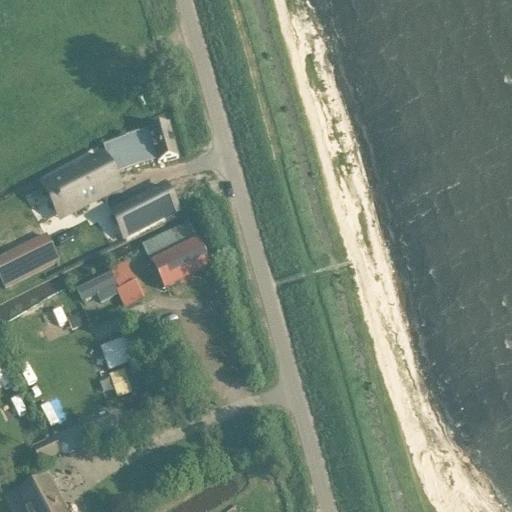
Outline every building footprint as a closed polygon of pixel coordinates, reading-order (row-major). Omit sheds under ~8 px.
[(120,132),(98,141),(109,169),(135,160),(150,156),(151,159),(172,152),(163,119),(142,126),(120,132)] [(48,175),(37,181),(38,183),(42,181),(44,185),(44,184),(50,195),(49,196),(51,201),(52,200),(56,208),(64,204),(73,200),(75,203),(80,201),(80,200),(83,198),(83,199),(85,198),(85,197),(91,194),(91,195),(96,192),(94,188),(92,184),(109,175),(104,167),(98,156),(99,156),(96,151),(87,155),(87,156),(84,157),(74,162),(68,166),(68,165),(59,170),(55,172),(52,173),(52,174),(49,176),(48,175)] [(159,181),(106,209),(119,234),(172,206),(159,181)] [(191,236),(183,217),(182,214),(136,237),(145,259),(158,285),(205,262),(192,236),(191,236)] [(39,231),(0,250),(0,283),(54,257),(39,231)] [(112,286),(103,267),(70,284),(79,302),(111,287),(112,286)] [(112,286),(111,287),(120,304),(137,295),(128,278),(112,286)] [(59,321),(51,305),(43,309),(38,300),(11,314),(23,338),(59,321)] [(130,334),(152,323),(148,313),(125,324),(130,334)] [(127,390),(141,385),(132,360),(103,371),(111,394),(126,388),(127,390)] [(128,417),(138,413),(133,400),(123,404),(128,417)] [(46,402),(30,410),(40,431),(56,423),(46,402)] [(33,460),(56,450),(83,438),(74,421),(56,429),(26,443),(33,460)] [(19,511),(58,511),(39,477),(9,493),(19,511)]
